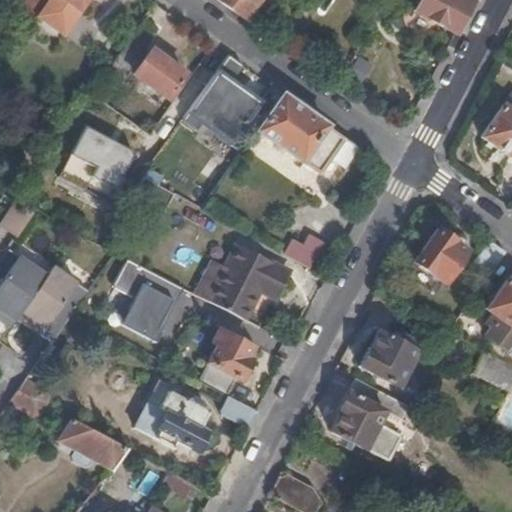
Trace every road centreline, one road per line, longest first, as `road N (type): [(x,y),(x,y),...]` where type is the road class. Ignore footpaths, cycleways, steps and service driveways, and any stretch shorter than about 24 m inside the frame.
road 1 (residential): [(407,163),(230,511)]
road 2 (residential): [(172,0),(407,163)]
road 3 (residential): [(493,0),(407,163)]
road 4 (residential): [(407,163),(511,239)]
